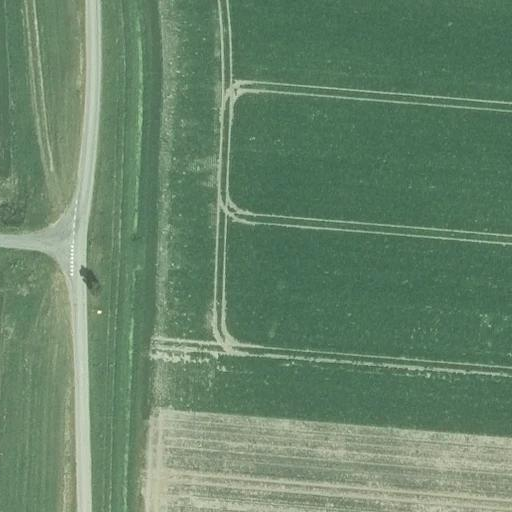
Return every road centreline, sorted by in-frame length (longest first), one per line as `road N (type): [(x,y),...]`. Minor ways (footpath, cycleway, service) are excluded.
road 1 (unclassified): [(86,511),(70,251)]
road 2 (unclassified): [(70,251),(95,68),(92,0)]
